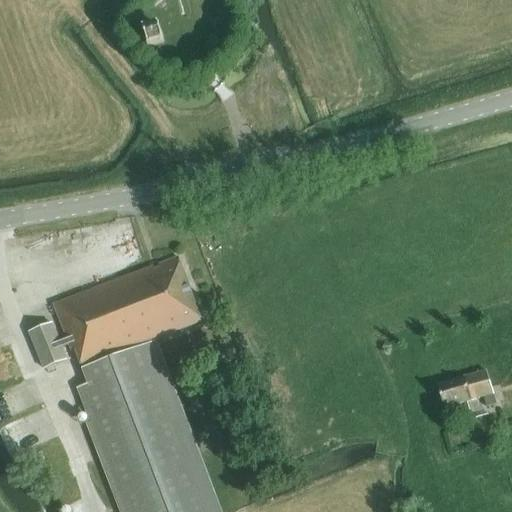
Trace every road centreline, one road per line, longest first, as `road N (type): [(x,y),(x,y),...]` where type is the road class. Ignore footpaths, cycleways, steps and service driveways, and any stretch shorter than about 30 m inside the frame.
road 1 (tertiary): [(0,219),(249,170),(511,98)]
road 2 (track): [(78,12),(212,178)]
